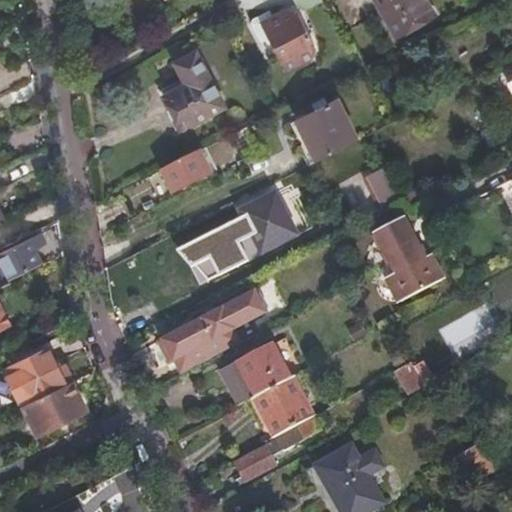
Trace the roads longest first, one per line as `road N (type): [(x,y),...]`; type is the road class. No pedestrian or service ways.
road 1 (residential): [(134,413),(91,313),(39,0)]
road 2 (residential): [(134,413),(0,478)]
